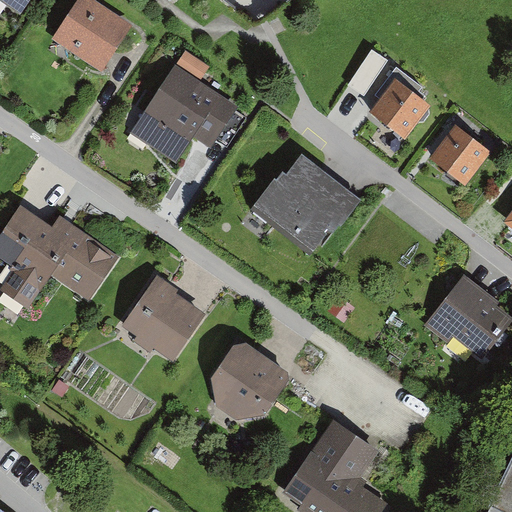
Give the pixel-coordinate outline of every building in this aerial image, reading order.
[(0,0),(0,1),(21,16),(31,0),(0,0)] [(131,27),(90,0),(80,0),(55,38),(102,69),(131,27)] [(164,0),(171,5),(178,0),(215,0),(236,16),(243,7),(233,0),(164,0)] [(185,51),(177,63),(201,80),(210,68),(185,51)] [(372,51),(349,85),(364,96),(387,61),(372,51)] [(235,107),(173,67),(131,133),(176,162),(192,138),(209,149),(214,140),(233,111),(235,107)] [(421,88),(396,69),(376,95),(381,99),(370,113),(405,140),(418,123),(424,123),(429,115),(428,110),(430,107),(421,100),(424,96),(418,92),(421,88)] [(246,119),(233,111),(214,140),(227,148),(246,119)] [(490,152),(456,126),(431,159),(465,184),(490,152)] [(358,202),(303,158),(287,178),(282,174),(277,181),(275,179),(251,209),(310,255),(327,233),(331,236),(358,202)] [(52,230),(19,207),(0,234),(0,259),(11,267),(8,271),(12,273),(0,290),(27,309),(52,275),(88,301),(118,258),(60,217),(52,230)] [(500,302),(464,275),(424,326),(446,344),(453,335),(483,359),(494,344),(499,347),(508,335),(504,332),(511,322),(511,318),(497,306),(500,302)] [(178,291),(157,277),(122,326),(137,336),(133,342),(150,354),(154,348),(174,362),(206,315),(176,294),(178,291)] [(245,343),(234,347),(212,379),(216,408),(235,420),(266,415),(289,381),(288,373),(245,343)] [(60,382),(53,392),(61,398),(68,388),(60,382)] [(378,452),(333,421),(284,494),(301,505),(296,511),(297,511),(384,511),(388,506),(362,488),(367,482),(361,478),(378,452)] [(511,511),(511,466),(489,511),(511,511)]
